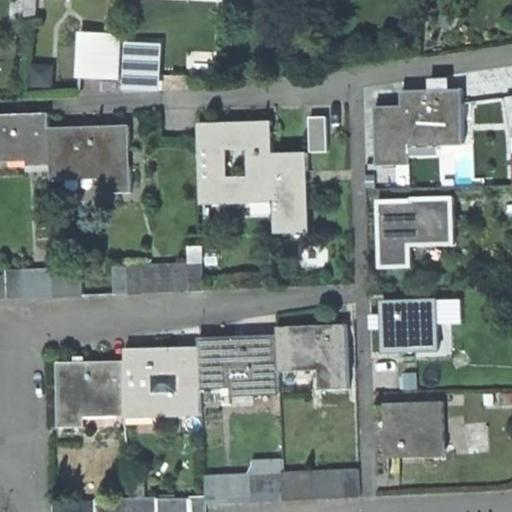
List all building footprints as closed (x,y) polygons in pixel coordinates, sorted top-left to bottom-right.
[(107,28),(123,29),(124,10),(108,10),(107,28)] [(84,27),(82,71),(122,72),(123,29),(107,28),(84,27)] [(158,42),(130,40),(128,72),(156,73),(158,42)] [(226,48),(189,47),(188,70),(225,71),(226,48)] [(464,87),(377,92),(381,159),(404,158),(404,150),(412,150),(411,131),(439,129),(439,139),(467,138),(464,87)] [(55,160),(53,123),(52,107),(0,109),(0,155),(29,154),(29,161),(55,160)] [(131,118),(53,123),(55,160),(56,177),(100,174),(101,189),(135,187),(131,118)] [(275,148),(274,121),(202,123),(204,198),(278,196),(278,228),(311,227),(310,147),(275,148)] [(456,192),(380,196),(383,262),(416,260),(415,240),(459,238),(456,192)] [(193,256),(205,255),(208,255),(207,240),(191,242),(193,256)] [(193,256),(190,256),(193,285),(207,283),(205,255),(193,256)] [(190,256),(175,258),(177,286),(193,285),(190,256)] [(175,258),(160,259),(162,287),(177,286),(175,258)] [(85,259),(69,261),(72,289),(87,288),(85,259)] [(160,259),(145,260),(147,288),(162,287),(160,259)] [(145,260),(130,261),(132,289),(147,288),(145,260)] [(69,261),(54,262),(57,290),(72,289),(69,261)] [(130,261),(114,262),(117,291),(132,289),(130,261)] [(54,262),(39,263),(41,291),(57,290),(54,262)] [(39,263),(24,264),(26,292),(41,291),(39,263)] [(9,264),(0,265),(0,293),(11,293),(9,264)] [(24,264),(9,264),(11,293),(26,292),(24,264)] [(431,294),(385,296),(388,348),(443,345),(442,316),(432,316),(431,294)] [(282,331),(284,367),(322,365),(323,386),(353,385),(350,319),(281,322),(282,331)] [(203,344),(204,384),(235,383),(234,362),(253,361),(254,385),(284,384),(284,367),(282,331),(203,334),(203,344)] [(127,357),(129,400),(156,399),(156,412),(205,410),(204,384),(203,344),(127,347),(127,357)] [(127,357),(59,359),(60,424),(87,423),(86,401),(129,400),(127,357)] [(387,398),(389,454),(430,453),(430,439),(448,438),(446,396),(387,398)] [(361,461),(347,462),(349,491),(363,489),(361,461)] [(347,462),(332,464),(334,492),(349,491),(347,462)] [(283,464),(268,466),(270,494),(285,493),(283,468),(283,464)] [(332,464),(316,465),(319,493),(334,492),(332,464)] [(319,493),(316,465),(283,468),(285,493),(286,496),(319,493)] [(268,466),(252,467),(254,495),(270,494),(268,466)] [(252,467),(237,468),(239,496),(254,495),(252,467)] [(237,468),(221,469),(224,498),(239,496),(237,468)] [(221,469),(206,471),(208,490),(209,499),(224,498),(221,469)] [(209,511),(208,490),(192,491),(194,511),(209,511)] [(162,491),(147,492),(148,511),(163,511),(162,494),(162,491)] [(194,511),(192,491),(177,493),(179,511),(194,511)] [(148,511),(147,492),(131,493),(132,511),(148,511)] [(132,511),(131,493),(115,494),(116,511),(132,511)] [(179,511),(177,493),(162,494),(163,511),(179,511)] [(116,511),(115,494),(100,495),(101,511),(116,511)] [(101,511),(100,495),(85,497),(85,511),(101,511)] [(85,511),(85,497),(70,498),(70,511),(85,511)] [(70,511),(70,498),(54,499),(55,511),(70,511)]
